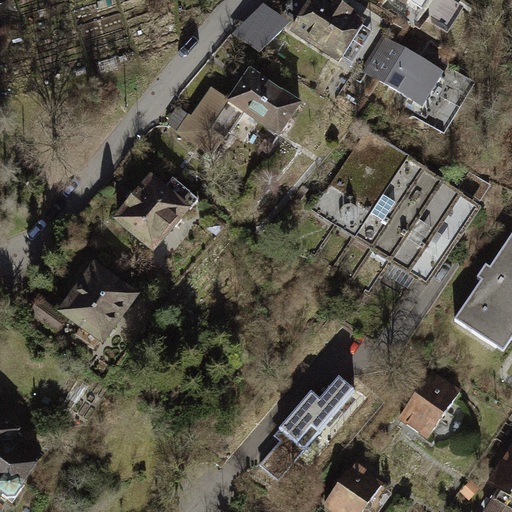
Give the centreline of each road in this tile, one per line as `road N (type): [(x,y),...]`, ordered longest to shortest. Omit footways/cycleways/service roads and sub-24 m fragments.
road 1 (residential): [(0,253),(54,217),(242,0)]
road 2 (unknown): [(354,342),(226,484)]
